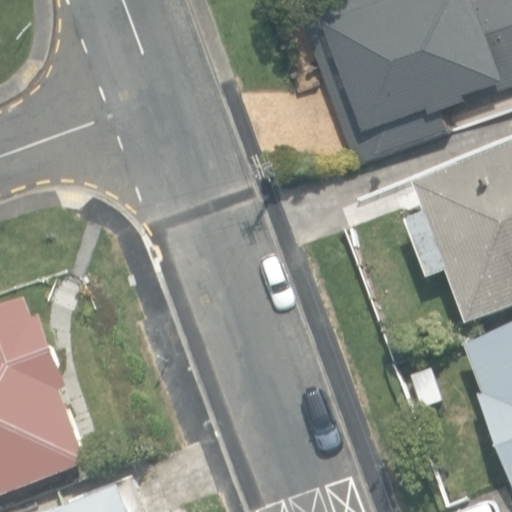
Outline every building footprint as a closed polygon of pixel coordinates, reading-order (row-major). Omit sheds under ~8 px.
[(511,0),(303,0),(361,158),(456,124),(449,105),(511,82),(511,0)] [(455,273),(474,326),(511,311),(511,152),(422,185),(433,215),(414,222),(435,280),(455,273)] [(0,503),(92,470),(66,396),(75,393),(49,320),(39,324),(31,302),(0,313),(0,503)] [(511,330),(471,346),(490,396),(484,398),(511,470),(511,330)] [(139,511),(130,487),(65,511),(139,511)]
